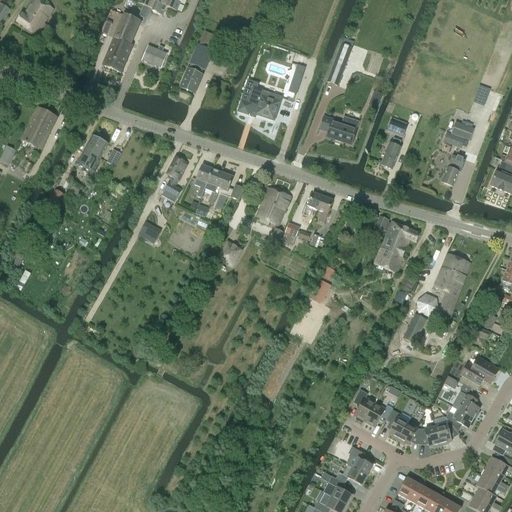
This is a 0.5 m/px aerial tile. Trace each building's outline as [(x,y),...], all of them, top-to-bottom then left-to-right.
[(22,14),(16,22),(36,36),(41,29),(49,35),(52,30),(45,24),(55,10),(40,0),(34,0),(30,6),(31,6),(27,12),(26,11),(24,15),(22,14)] [(138,0),(137,4),(153,10),(152,12),(162,16),(166,7),(176,12),(181,0),(138,0)] [(0,27),(11,11),(0,3),(0,27)] [(124,15),(102,67),(121,74),(132,46),(130,45),(140,22),(124,15)] [(188,70),(180,88),(195,95),(202,76),(197,74),(199,68),(205,71),(212,53),(212,52),(208,51),(213,38),(204,34),(199,47),(198,46),(195,52),(190,65),(191,65),(188,70)] [(143,61),(163,70),(170,54),(150,45),(143,61)] [(338,87),(345,68),(334,64),(326,83),(338,87)] [(283,78),(285,70),(272,66),(269,74),(283,78)] [(304,68),(297,66),(295,73),(302,75),(303,76),(305,68),(304,68)] [(291,73),(283,97),(295,102),(303,77),(291,73)] [(242,103),(239,112),(248,115),(248,114),(251,115),(252,113),(274,120),(279,103),(268,100),(269,95),(259,92),(263,80),(259,79),(256,87),(255,87),(255,89),(256,89),(250,106),(242,103)] [(480,85),(475,102),(486,106),(492,89),(480,85)] [(382,95),(374,92),(372,98),(380,101),(380,102),(382,95)] [(38,108),(21,141),(24,143),(23,144),(26,146),(27,145),(39,150),(41,150),(58,118),(38,108)] [(324,118),(320,130),(328,133),(326,138),(351,146),(356,130),(359,122),(343,117),(341,125),(332,122),(333,121),(324,118)] [(403,139),(407,127),(391,121),(387,132),(403,139)] [(455,123),(451,134),(470,142),(474,130),(455,123)] [(465,140),(447,133),(443,143),(461,150),(462,147),(464,141),(465,140)] [(90,154),(100,160),(108,146),(92,137),(85,150),(91,152),(90,154)] [(401,148),(399,147),(401,142),(393,139),(391,144),(390,144),(381,166),(392,171),(401,148)] [(7,147),(0,161),(0,162),(8,166),(10,163),(16,151),(7,147)] [(85,150),(77,166),(87,171),(93,174),(99,162),(100,160),(90,154),(91,152),(85,150)] [(113,151),(107,163),(115,167),(122,155),(113,151)] [(460,174),(462,170),(466,160),(453,155),(449,165),(451,165),(450,167),(448,166),(442,183),(453,188),(459,173),(460,174)] [(169,184),(162,196),(176,203),(182,190),(175,187),(178,181),(179,181),(188,163),(175,157),(166,175),(173,178),(170,184),(169,184)] [(511,167),(501,162),(491,187),(498,190),(498,191),(503,193),(504,193),(511,196),(511,193),(511,167)] [(196,180),(194,186),(200,188),(197,197),(201,199),(205,190),(207,184),(212,171),(202,166),(196,180)] [(223,175),(212,171),(207,184),(205,190),(215,194),(217,188),(223,175)] [(223,175),(217,188),(228,193),(233,179),(223,175)] [(85,189),(71,181),(66,190),(80,198),(85,189)] [(238,201),(243,189),(235,186),(231,198),(238,201)] [(263,203),(257,218),(279,226),(285,211),(286,212),(291,198),(267,189),(262,203),(263,203)] [(64,196),(55,191),(48,203),(47,206),(56,211),(57,208),(64,196)] [(317,212),(323,198),(312,194),(307,207),(305,206),(302,215),(309,218),(312,209),(317,212)] [(323,198),(317,212),(323,213),(319,222),(324,224),(333,202),(323,198)] [(209,210),(199,206),(196,215),(205,219),(209,210)] [(399,243),(408,246),(410,240),(417,242),(420,234),(409,229),(404,227),(391,222),(390,225),(387,224),(388,221),(380,218),(375,231),(383,234),(385,229),(388,231),(381,248),(389,251),(393,240),(399,243)] [(57,235),(62,225),(53,220),(48,230),(57,235)] [(146,224),(141,232),(156,241),(161,232),(146,224)] [(287,234),(283,243),(292,247),(296,238),(300,229),(289,224),(285,234),(287,234)] [(278,246),(284,234),(275,229),(269,242),(278,246)] [(316,248),(320,239),(313,236),(309,246),(316,248)] [(398,274),(408,246),(399,243),(393,240),(389,251),(381,248),(374,265),(398,274)] [(232,268),(242,251),(228,243),(218,259),(232,268)] [(447,256),(434,290),(446,295),(438,317),(449,321),(470,264),(447,256)] [(511,292),(511,273),(506,272),(500,289),(511,292)] [(408,294),(414,281),(405,277),(399,290),(408,294)] [(311,300),(321,305),(331,287),(321,281),(311,300)] [(399,293),(394,303),(402,305),(407,294),(399,293)] [(511,306),(511,294),(510,298),(504,296),(502,302),(508,304),(508,305),(511,306)] [(428,317),(437,311),(435,300),(425,296),(416,303),(418,314),(428,317)] [(491,307),(499,311),(503,304),(494,300),(491,307)] [(403,338),(421,348),(434,325),(416,315),(403,338)] [(494,324),(496,318),(487,315),(485,320),(494,324)] [(491,329),(494,324),(485,320),(482,326),(491,329)] [(490,333),(481,329),(477,336),(486,340),(490,333)] [(159,346),(153,357),(159,360),(165,349),(159,346)] [(468,365),(461,376),(479,387),(480,386),(477,385),(480,381),(481,381),(483,381),(490,385),(498,371),(478,359),(473,368),(468,365)] [(455,390),(459,383),(448,377),(444,384),(455,390)] [(470,390),(463,386),(460,391),(468,395),(470,390)] [(365,423),(375,405),(365,399),(368,395),(360,391),(353,404),(360,408),(355,417),(365,423)] [(458,411),(475,420),(479,414),(477,414),(479,410),(471,405),(473,400),(460,393),(455,402),(461,405),(458,411)] [(375,405),(365,423),(375,429),(379,422),(380,420),(385,423),(386,422),(392,411),(393,410),(387,407),(385,410),(375,405)] [(392,411),(386,422),(389,423),(394,426),(391,432),(389,435),(392,437),(391,438),(398,442),(408,424),(399,419),(400,416),(392,411)] [(472,427),(475,420),(458,411),(454,416),(449,413),(447,416),(446,419),(449,423),(454,430),(456,432),(460,425),(468,429),(470,426),(472,427)] [(450,434),(452,432),(454,430),(449,423),(447,425),(436,428),(441,447),(448,445),(448,444),(451,443),(449,434),(450,434)] [(420,438),(421,430),(418,430),(408,424),(398,442),(405,445),(405,444),(409,446),(413,437),(420,438)] [(433,449),(441,447),(436,428),(425,431),(421,430),(420,438),(427,439),(430,449),(433,448),(433,449)] [(495,445),(492,451),(503,457),(506,451),(511,454),(511,436),(502,431),(494,445),(495,445)] [(353,469),(367,477),(372,467),(359,459),(362,453),(357,450),(351,461),(356,463),(353,469)] [(492,458),(487,468),(504,477),(507,471),(509,468),(492,458)] [(362,487),(367,477),(353,469),(348,466),(339,482),(342,484),(344,485),(348,479),(362,487)] [(487,468),(481,477),(498,487),(500,483),(504,477),(487,468)] [(325,474),(322,479),(328,483),(323,493),(325,494),(346,505),(351,497),(339,490),(342,484),(339,482),(332,478),(325,474)] [(481,477),(476,487),(479,489),(480,489),(493,496),(496,490),(498,487),(481,477)] [(407,501),(416,484),(407,479),(398,495),(407,501)] [(416,506),(425,489),(416,484),(407,501),(416,506)] [(425,511),(434,494),(425,489),(416,506),(425,511)] [(479,489),(474,498),(491,507),(493,504),(497,498),(493,496),(480,489),(479,489)] [(325,494),(319,504),(318,503),(314,509),(319,511),(326,511),(328,509),(333,511),(342,511),(346,505),(325,494)] [(427,511),(435,511),(443,499),(434,494),(425,511),(427,511)] [(474,498),(469,508),(476,511),(488,511),(489,511),(491,507),(474,498)] [(447,511),(452,504),(443,499),(435,511),(447,511)]
